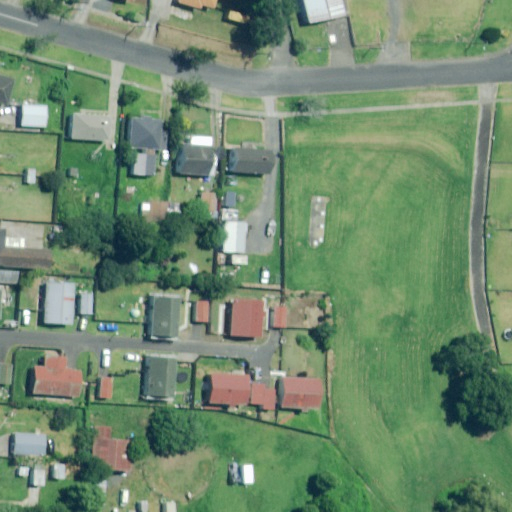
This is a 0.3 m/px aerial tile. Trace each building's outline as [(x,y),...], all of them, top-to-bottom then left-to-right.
[(210,0),(172,0),(172,2),(193,8),(194,4),(208,8),(210,0)] [(339,15),(335,0),(297,0),(303,23),(339,15)] [(43,107),(18,106),(17,126),(28,126),(28,132),(42,133),(43,107)] [(106,117),(68,114),(66,139),(104,142),(106,117)] [(164,121),(128,119),(125,147),(162,150),(164,121)] [(209,176),(210,160),(223,161),(224,148),(211,147),(177,144),(174,173),(209,176)] [(262,174),(263,151),(228,149),(227,172),(262,174)] [(149,176),(151,154),(130,153),(129,174),(149,176)] [(210,189),(194,190),(195,215),(211,214),(210,189)] [(242,223),(234,222),(234,210),(225,210),(226,192),(216,192),(215,209),(219,209),(219,221),(221,221),(220,252),(240,253),(242,223)] [(162,202),(141,200),(139,219),(161,221),(162,202)] [(181,204),(166,203),(166,212),(181,213),(181,204)] [(0,265),(42,270),(44,250),(19,248),(20,239),(10,238),(0,237),(0,265)] [(15,272),(0,270),(0,282),(14,283),(15,272)] [(69,283),(41,282),(39,323),(67,324),(69,283)] [(89,314),(90,294),(78,294),(77,313),(89,314)] [(173,297),(148,295),(146,335),(170,336),(173,297)] [(258,301),(228,298),(225,335),(255,337),(258,301)] [(281,308),(266,307),(265,326),(279,328),(281,308)] [(59,369),(60,357),(41,356),(40,367),(28,366),(27,393),(73,396),(75,370),(59,369)] [(167,397),(169,359),(143,358),(141,396),(167,397)] [(202,403),(222,404),(222,408),(229,409),(229,404),(242,405),(243,383),(243,375),(204,373),(202,403)] [(108,378),(96,377),(95,397),(107,398),(108,378)] [(274,408),(293,409),(292,412),(301,412),(301,409),(310,410),(312,380),(275,378),(274,408)] [(245,383),(244,405),(257,406),(256,409),(268,409),(268,389),(258,389),(258,383),(245,383)] [(107,426),(89,425),(86,469),(126,471),(128,438),(106,437),(107,426)] [(41,435),(11,433),(9,454),(40,455),(41,435)] [(61,464),(51,464),(51,479),(61,479),(61,464)] [(42,465),(31,465),(30,485),(41,485),(42,465)] [(102,474),(86,474),(85,504),(101,505),(102,474)]
